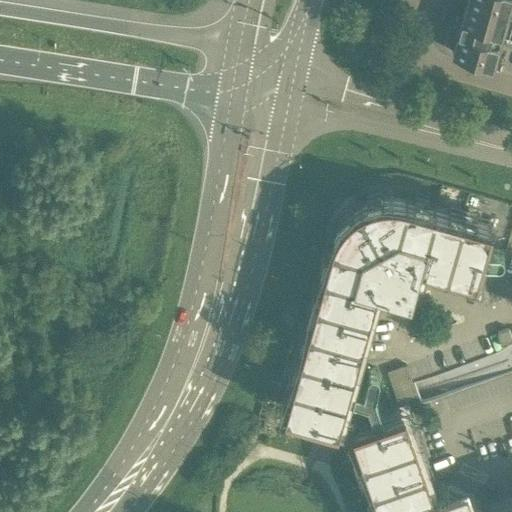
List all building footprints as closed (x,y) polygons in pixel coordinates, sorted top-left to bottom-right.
[(494,63),(508,11),(467,0),(466,0),(461,19),(456,17),(453,29),(458,31),(452,51),(494,63)] [(467,0),(508,11),(511,0),(467,0)] [(375,418),(384,415),(375,389),(379,374),(380,373),(380,372),(379,371),(378,369),(378,368),(376,367),(375,367),(374,367),(373,367),(372,367),(371,367),(370,368),(369,369),(368,370),(367,371),(363,386),(349,382),(376,283),(390,287),(391,286),(394,284),(396,287),(400,285),(401,285),(402,286),(403,287),(404,287),(406,287),(408,286),(409,285),(409,284),(410,283),(410,282),(410,281),(409,281),(409,280),(413,277),(412,274),(415,272),(416,273),(420,259),(476,274),(482,255),(496,259),(498,259),(499,259),(501,258),(502,257),(503,256),(503,255),(504,254),(504,253),(504,252),(504,251),(503,249),(502,248),(501,247),(500,247),(485,243),(491,223),(403,198),(398,197),(392,197),(387,197),(382,197),(377,198),(372,199),(368,201),(361,204),(357,207),(352,210),(348,214),(345,218),(342,222),(339,226),(336,231),(334,236),(333,241),(286,408),(338,422),(346,391),(368,397),(375,418)] [(120,377),(60,217),(0,240),(0,249),(65,419),(97,406),(120,377)] [(511,340),(511,338),(508,328),(497,332),(501,344),(511,340)] [(405,407),(384,415),(354,425),(384,511),(511,511),(511,499),(479,511),(474,497),(473,498),(469,496),(471,493),(466,491),(467,490),(467,489),(467,488),(466,487),(466,486),(465,485),(463,484),(462,484),(461,484),(460,484),(458,485),(458,486),(457,486),(453,484),(451,487),(448,486),(447,484),(434,489),(405,407)]
